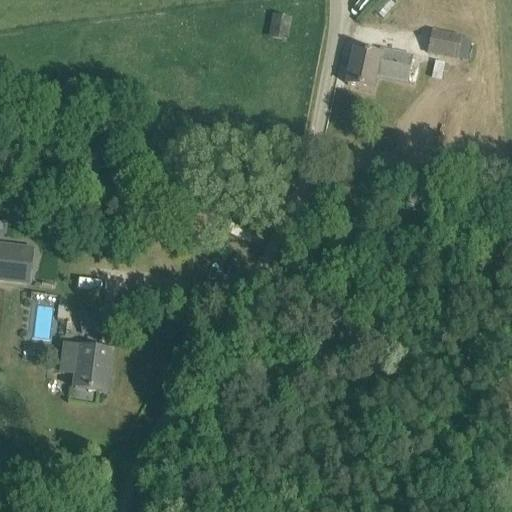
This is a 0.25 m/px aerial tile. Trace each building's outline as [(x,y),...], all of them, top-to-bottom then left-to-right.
[(285,40),(288,20),(277,18),(273,38),(285,40)] [(471,40),(462,38),(433,32),(428,54),(467,62),(471,40)] [(348,86),(372,91),(375,75),(407,81),(412,57),(386,52),(380,51),(379,55),(355,50),(348,86)] [(254,249),(258,237),(237,230),(233,243),(254,249)] [(14,247),(13,247),(15,234),(0,231),(0,283),(29,287),(34,288),(37,262),(13,258),(14,247)] [(80,314),(83,335),(101,333),(97,311),(80,314)] [(81,347),(75,390),(107,394),(112,351),(81,347)]
